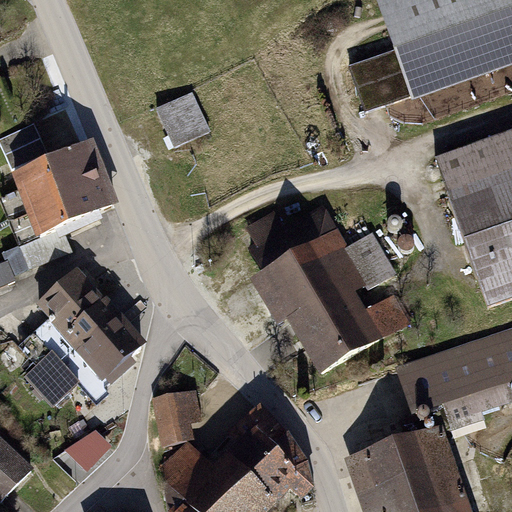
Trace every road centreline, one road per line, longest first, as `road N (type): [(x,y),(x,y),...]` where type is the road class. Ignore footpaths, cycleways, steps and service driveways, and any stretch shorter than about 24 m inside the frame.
road 1 (track): [(155,261),(266,195),(402,157),(447,131),(511,112)]
road 2 (residential): [(49,0),(173,302)]
road 3 (residential): [(173,302),(315,447),(335,511)]
road 4 (residential): [(77,511),(127,462),(173,302)]
